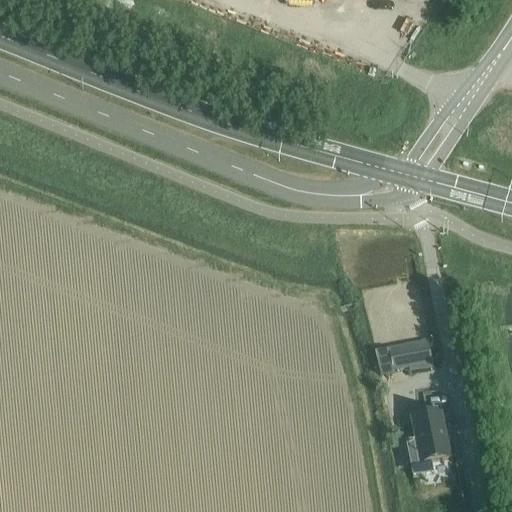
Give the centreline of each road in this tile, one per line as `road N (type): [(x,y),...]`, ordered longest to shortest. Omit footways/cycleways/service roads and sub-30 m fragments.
road 1 (unclassified): [(480,511),(421,213),(397,188)]
road 2 (unclassified): [(0,75),(279,188)]
road 3 (unclassified): [(397,188),(511,33)]
road 4 (unclassified): [(279,188),(367,198),(397,188)]
